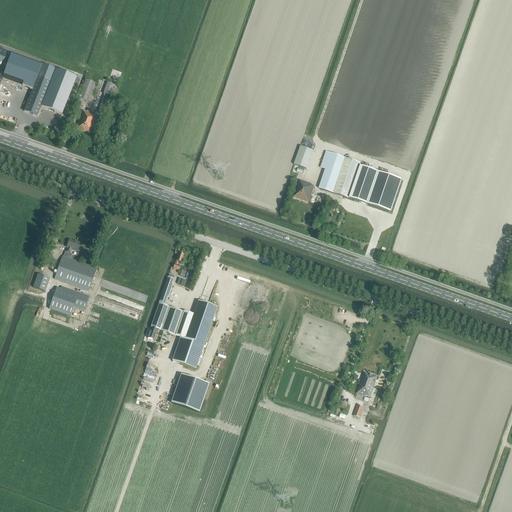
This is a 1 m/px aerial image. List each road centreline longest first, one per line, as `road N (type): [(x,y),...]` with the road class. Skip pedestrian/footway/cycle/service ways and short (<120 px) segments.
road 1 (unclassified): [(511,346),(0,167)]
road 2 (primary): [(511,317),(0,138)]
road 3 (unknown): [(374,297),(346,384),(352,420),(363,419),(369,404)]
